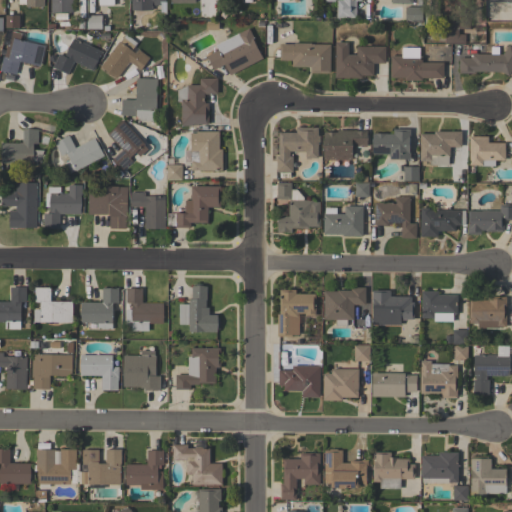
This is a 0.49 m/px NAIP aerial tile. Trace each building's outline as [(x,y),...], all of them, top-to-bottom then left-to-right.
[(51,0),(74,0),(74,12),(51,12),(51,0)] [(131,0),(165,0),(165,5),(152,5),(152,10),(131,10),(131,0)] [(361,0),(361,1),(356,1),(356,17),(337,17),(337,0),(335,0),(335,1),(322,1),(322,0),(361,0)] [(470,0),(470,29),(458,29),(458,34),(465,34),(465,43),(445,43),(445,37),(441,37),(441,20),(448,20),(448,14),(450,14),(450,5),(447,5),(447,0),(470,0)] [(511,0),(511,12),(511,2),(488,2),(487,0),(511,0)] [(422,7),(422,22),(405,21),(405,7),(422,7)] [(19,15),(19,28),(5,27),(5,15),(19,15)] [(102,15),(101,29),(87,29),(87,15),(102,15)] [(230,75),(225,64),(213,70),(206,56),(218,50),(216,46),(237,35),(236,34),(248,28),(253,37),(252,38),(262,58),(230,75)] [(44,46),(39,66),(18,61),(15,74),(0,71),(6,46),(8,46),(11,31),(21,34),(20,40),(44,46)] [(118,41),(119,42),(125,34),(137,43),(134,46),(149,58),(140,70),(129,61),(116,78),(100,66),(118,41)] [(102,52),(93,70),(73,61),(67,74),(53,67),(59,54),(64,56),(73,38),(102,52)] [(335,42),(348,42),(348,55),(356,55),(356,46),(385,46),(385,63),(373,63),(373,75),(361,75),(361,78),(334,78),(335,42)] [(330,73),(310,73),(310,66),(292,66),(292,60),(279,60),(280,44),(294,44),(294,43),(311,43),(311,44),(330,44),(330,73)] [(475,71),(475,73),(458,73),(459,57),(470,58),(470,56),(472,57),(472,54),(491,54),(491,47),(498,47),(498,54),(503,54),(508,44),(511,46),(511,68),(508,76),(501,72),(475,71)] [(443,63),(443,78),(421,78),(421,80),(405,80),(405,78),(390,78),(390,56),(401,56),(401,48),(419,48),(419,56),(422,56),(422,62),(443,63)] [(121,99),(136,100),(136,78),(156,79),(156,121),(138,121),(138,115),(121,115),(121,99)] [(199,85),(199,78),(217,78),(217,94),(204,94),(204,103),(208,103),(208,124),(193,124),(193,125),(182,126),(182,124),(181,124),(181,101),(177,101),(177,90),(187,85),(199,85)] [(107,134),(122,120),(144,144),(143,144),(147,149),(139,157),(135,152),(129,157),(132,160),(121,170),(111,159),(122,150),(107,134)] [(278,132),(296,132),(296,127),(320,127),(319,144),(317,144),(317,158),(311,158),(311,159),(305,159),(305,151),(290,151),(290,156),(292,156),(292,172),(287,172),(287,175),(280,175),(280,172),(276,172),(276,156),(278,156),(278,132)] [(22,143),(22,129),(37,129),(37,143),(33,143),(33,150),(43,150),(40,160),(33,160),(33,164),(1,163),(1,142),(22,143)] [(393,134),(393,129),(410,129),(410,159),(389,159),(389,154),(372,154),(372,133),(393,134)] [(367,130),(366,147),(352,147),(352,160),(324,159),(324,132),(337,132),(337,130),(367,130)] [(219,131),(219,149),(222,149),(222,170),(191,170),(191,162),(190,162),(190,150),(191,150),(191,133),(196,133),(196,131),(219,131)] [(461,131),(461,147),(449,147),(449,157),(448,157),(448,165),(431,165),(431,161),(420,161),(420,133),(434,133),(434,131),(461,131)] [(94,137),(104,155),(75,171),(74,170),(69,172),(64,163),(69,160),(66,153),(61,156),(54,143),(68,135),(75,148),(94,137)] [(488,136),(488,143),(505,143),(505,160),(494,160),(493,166),(468,166),(469,136),(488,136)] [(182,180),(167,180),(167,165),(169,165),(169,162),(171,160),(174,160),(176,161),(176,163),(180,163),(180,165),(182,165),(182,180)] [(403,167),(418,167),(418,181),(403,181),(403,167)] [(36,228),(9,227),(9,211),(16,211),(16,206),(1,206),(2,191),(16,191),(16,182),(37,182),(36,228)] [(369,182),(368,197),(354,196),(354,182),(369,182)] [(319,226),(309,226),(309,228),(291,228),(291,232),(277,232),(277,216),(289,216),(289,200),(291,200),(291,199),(277,199),(277,183),(291,183),(291,189),(296,189),(303,197),(303,200),(312,200),(312,202),(319,202),(319,226)] [(81,214),(59,214),(59,228),(43,228),(43,213),(49,213),(49,207),(45,207),(45,193),(47,193),(47,187),(60,187),(60,193),(68,193),(68,184),(81,185),(81,214)] [(88,194),(107,194),(107,186),(119,186),(119,187),(127,187),(126,215),(125,215),(125,228),(109,228),(109,214),(88,214),(88,194)] [(207,222),(190,222),(190,228),(175,227),(175,226),(167,226),(167,213),(185,213),(185,200),(191,200),(191,186),(220,186),(220,207),(208,207),(207,222)] [(165,196),(165,228),(144,228),(144,206),(130,206),(130,192),(144,192),(144,196),(155,196),(165,196)] [(375,202),(394,202),(394,196),(409,197),(409,223),(416,223),(415,238),(401,238),(401,223),(387,223),(387,225),(374,225),(375,202)] [(499,211),(500,205),(511,205),(511,220),(503,220),(503,232),(485,231),(485,230),(482,230),(482,234),(468,234),(468,211),(499,211)] [(362,236),(342,236),(342,234),(323,234),(323,213),(325,213),(325,207),(336,207),(336,214),(344,214),(344,206),(362,206),(362,236)] [(420,208),(436,208),(436,210),(465,210),(465,225),(455,225),(455,231),(437,231),(437,236),(420,236),(420,208)] [(179,304),(189,304),(189,299),(191,299),(192,283),(207,284),(207,300),(206,300),(205,307),(209,307),(209,314),(217,315),(217,317),(219,317),(219,329),(217,329),(217,333),(188,332),(189,324),(178,324),(179,304)] [(0,301),(10,301),(10,287),(26,287),(26,302),(20,302),(20,329),(5,329),(5,322),(0,322),(0,301)] [(33,322),(33,310),(40,310),(40,302),(34,302),(34,287),(50,287),(50,301),(72,301),(72,322),(33,322)] [(80,322),(80,302),(102,302),(102,287),(118,288),(118,303),(112,303),(112,329),(97,329),(97,322),(88,322),(80,322)] [(324,291),(337,291),(337,290),(351,290),(351,287),(365,287),(365,304),(353,304),(353,320),(347,319),(346,326),(335,326),(335,320),(323,319),(324,291)] [(163,303),(162,323),(148,323),(148,330),(132,330),(132,322),(126,322),(126,309),(132,309),(132,303),(126,303),(126,288),(142,288),(142,303),(163,303)] [(315,294),(315,316),(305,316),(305,313),(299,313),(299,335),(292,335),(292,336),(277,336),(277,314),(279,314),(280,290),(295,290),(295,294),(315,294)] [(373,324),(373,305),(372,305),(372,290),(390,290),(390,296),(411,296),(410,302),(414,302),(413,319),(400,319),(400,325),(373,324)] [(421,291),(438,291),(438,294),(457,295),(456,314),(453,314),(453,319),(421,318),(421,291)] [(469,300),(487,300),(487,297),(506,297),(506,327),(498,326),(498,328),(477,328),(477,323),(469,323),(469,300)] [(466,330),(466,344),(452,343),(453,330),(466,330)] [(354,345),(369,345),(369,360),(354,360),(354,345)] [(467,360),(452,359),(452,345),(467,345),(467,360)] [(198,383),(198,384),(190,384),(190,389),(175,389),(175,374),(187,374),(188,356),(191,356),(191,347),(220,348),(220,367),(215,367),(215,383),(198,383)] [(26,389),(6,388),(6,367),(0,366),(0,352),(2,352),(2,356),(26,357),(26,389)] [(71,355),(71,376),(49,375),(49,389),(33,388),(33,377),(31,376),(32,354),(71,355)] [(79,375),(80,354),(112,355),(111,366),(118,366),(118,380),(117,380),(117,390),(101,390),(101,375),(79,375)] [(155,355),(155,375),(160,375),(160,390),(144,390),(144,388),(140,388),(140,386),(123,386),(123,355),(155,355)] [(486,375),(486,379),(488,379),(488,394),(473,394),(473,379),(475,379),(475,375),(473,375),(474,355),(509,355),(509,375),(486,375)] [(420,360),(430,360),(430,364),(448,364),(448,365),(456,365),(456,398),(440,398),(440,394),(420,394),(420,360)] [(319,366),(319,397),(301,397),(302,391),(283,390),(283,385),(278,385),(278,370),(292,370),(292,366),(319,366)] [(323,373),(331,373),(331,369),(358,369),(358,397),(342,397),(342,400),(323,400),(323,373)] [(372,396),(372,372),(404,373),(404,375),(416,375),(416,392),(404,392),(404,397),(372,396)] [(222,484),(192,485),(192,475),(186,475),(186,459),(172,460),(172,444),(187,444),(187,448),(209,447),(209,463),(221,463),(222,484)] [(0,483),(0,448),(9,448),(9,463),(30,463),(30,484),(0,483)] [(38,471),(34,471),(34,465),(36,465),(36,449),(54,449),(54,452),(59,452),(60,449),(75,449),(75,465),(78,465),(78,469),(76,469),(76,482),(70,482),(70,484),(69,484),(68,486),(49,486),(48,487),(39,487),(39,484),(37,484),(38,471)] [(78,484),(79,471),(80,471),(80,464),(82,464),(82,449),(98,449),(98,463),(105,463),(106,449),(121,449),(121,463),(120,463),(119,484),(78,484)] [(324,450),(329,450),(329,449),(336,449),(336,450),(342,450),(342,463),(349,463),(349,460),(361,460),(361,459),(368,460),(368,465),(366,465),(366,484),(358,484),(358,487),(346,487),(346,488),(340,488),(336,488),(336,487),(331,487),(331,483),(323,482),(324,450)] [(146,464),(146,450),(163,450),(163,464),(157,464),(157,471),(162,471),(162,489),(140,490),(140,485),(126,485),(126,464),(146,464)] [(379,488),(379,482),(372,481),(373,452),(390,452),(390,457),(396,457),(396,458),(408,458),(408,464),(414,464),(414,479),(400,479),(400,488),(379,488)] [(457,482),(448,482),(448,483),(422,483),(422,478),(420,478),(421,455),(438,455),(438,452),(458,452),(457,482)] [(319,484),(303,484),(303,478),(296,478),(295,499),(280,499),(280,484),(282,484),(283,458),(300,459),(300,453),(319,453),(319,484)] [(505,469),(505,493),(485,493),(485,496),(470,496),(470,485),(471,485),(471,473),(470,473),(470,458),(473,458),(473,457),(487,457),(487,458),(490,458),(490,469),(505,469)] [(453,486),(467,486),(467,500),(453,500),(453,486)] [(198,511),(198,489),(220,489),(220,501),(218,501),(218,507),(221,507),(221,511),(198,511)] [(45,490),(45,502),(34,502),(34,490),(45,490)]
